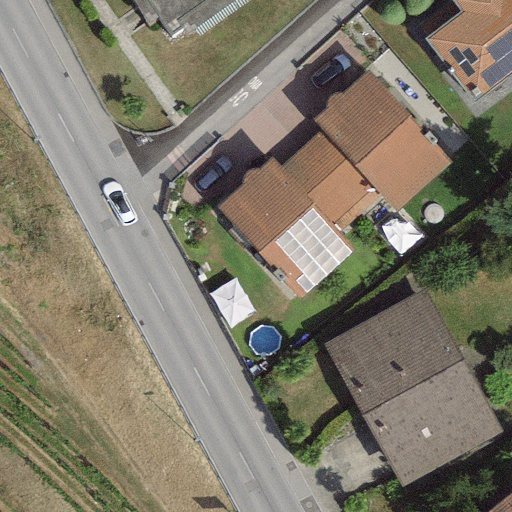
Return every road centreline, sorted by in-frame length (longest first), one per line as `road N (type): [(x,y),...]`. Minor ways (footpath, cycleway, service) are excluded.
road 1 (tertiary): [(268,511),(106,211)]
road 2 (residential): [(341,0),(106,211)]
road 3 (tertiary): [(106,211),(0,10)]
